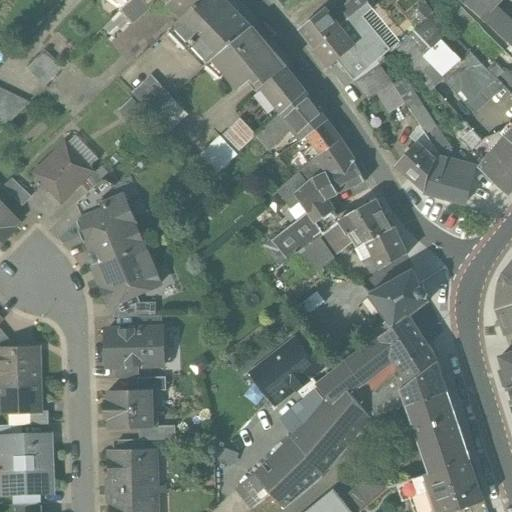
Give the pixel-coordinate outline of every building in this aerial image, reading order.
[(151,8),(155,0),(135,0),(131,4),(105,28),(113,36),(121,29),(123,32),(151,8)] [(182,19),(201,0),(170,0),(172,1),(167,6),(182,19)] [(214,59),(252,28),(224,0),(201,0),(182,19),(169,31),(205,68),(214,59)] [(346,0),(351,5),(358,13),(368,4),(364,0),(346,0)] [(511,0),(459,0),(481,18),(501,0),(510,0),(511,1),(511,0)] [(298,31),(314,49),(338,29),(358,13),(351,5),(332,20),(323,10),(298,31)] [(366,23),(358,13),(338,29),(345,37),(353,31),(358,31),(366,23)] [(501,85),(488,71),(431,14),(396,49),(431,92),(443,81),(475,114),(501,85)] [(511,36),(507,42),(490,27),(487,31),(511,54),(511,36)] [(260,89),(286,68),(252,28),(214,59),(237,91),(252,80),(260,89)] [(345,37),(338,29),(314,49),(329,68),(354,48),(345,37)] [(341,64),(354,81),(371,66),(358,50),(341,64)] [(62,70),(44,51),(26,69),(44,88),(62,70)] [(405,104),(393,86),(377,61),(371,66),(354,81),(369,101),(378,94),(391,114),(405,104)] [(511,96),(511,76),(506,71),(503,73),(495,64),(488,71),(501,85),(511,96)] [(281,114),(305,92),(286,68),(260,89),(281,114)] [(132,94),(153,116),(170,101),(149,78),(132,94)] [(405,104),(420,129),(438,155),(437,156),(448,159),(452,150),(405,79),(393,86),(405,104)] [(0,89),(0,122),(6,126),(29,103),(0,89)] [(306,137),(327,121),(305,92),(281,114),(288,122),(296,132),(300,128),(306,137)] [(288,122),(281,114),(257,137),(264,145),(288,122)] [(220,138),(236,154),(255,135),(240,119),(220,138)] [(300,172),(340,138),(327,121),(306,137),(313,145),(290,163),(300,172)] [(430,170),(437,156),(438,155),(420,129),(411,139),(416,144),(396,167),(423,191),(423,193),(424,193),(430,170)] [(220,138),(195,161),(212,178),(237,155),(236,154),(220,138)] [(308,213),(325,200),(365,182),(354,163),(355,162),(340,138),(300,172),(277,192),(284,200),(280,204),(289,214),(301,203),(308,213)] [(511,190),(511,141),(508,138),(496,150),(483,162),(477,168),(508,195),(511,190)] [(483,162),(496,150),(485,139),(472,151),(483,162)] [(65,145),(32,175),(61,204),(93,175),(65,145)] [(430,170),(424,193),(465,204),(475,168),(448,159),(437,156),(430,170)] [(77,205),(83,218),(104,209),(102,204),(107,202),(104,196),(115,186),(113,180),(106,178),(77,205)] [(2,188),(12,198),(22,208),(30,199),(10,179),(2,188)] [(0,203),(3,207),(12,198),(2,188),(0,186),(0,203)] [(87,257),(92,267),(146,245),(125,195),(107,202),(102,204),(104,209),(83,218),(77,220),(92,255),(87,257)] [(325,200),(308,213),(315,223),(332,209),(325,200)] [(376,200),(339,220),(341,222),(354,243),(358,249),(367,244),(366,243),(393,230),(393,229),(376,200)] [(0,203),(0,242),(19,223),(3,207),(0,203)] [(315,223),(308,213),(272,242),(288,261),(296,255),(341,222),(339,220),(332,209),(315,223)] [(341,222),(296,255),(309,273),(325,265),(354,243),(341,222)] [(366,243),(367,244),(373,256),(380,270),(408,256),(394,228),(393,229),(393,230),(366,243)] [(162,283),(146,245),(92,267),(108,306),(138,293),(162,283)] [(380,270),(373,256),(365,260),(372,274),(380,270)] [(497,311),(511,306),(511,263),(504,273),(497,292),(497,311)] [(413,270),(370,294),(389,319),(388,322),(385,325),(389,330),(390,331),(408,317),(429,301),(413,270)] [(138,293),(108,306),(113,319),(138,318),(151,318),(151,303),(142,303),(138,293)] [(511,306),(497,311),(505,338),(511,335),(511,306)] [(138,318),(138,330),(162,329),(162,317),(151,318),(138,318)] [(389,330),(358,355),(375,376),(356,391),(361,396),(399,370),(409,384),(437,362),(408,317),(390,331),(389,330)] [(138,330),(107,331),(108,368),(115,368),(139,367),(163,366),(162,329),(138,330)] [(0,350),(10,350),(10,343),(0,331),(0,350)] [(296,341),(252,375),(276,404),(296,389),(298,391),(310,382),(308,380),(319,371),(296,341)] [(0,382),(38,382),(37,350),(10,350),(0,350),(0,382)] [(508,388),(511,386),(511,354),(499,358),(503,372),(500,373),(505,389),(508,388)] [(318,386),(327,398),(334,407),(356,391),(375,376),(358,355),(318,386)] [(406,407),(447,392),(437,362),(409,384),(400,391),(406,407)] [(115,380),(138,379),(139,379),(139,367),(115,368),(115,380)] [(291,440),(254,476),(270,495),(282,510),(321,479),(379,415),(400,391),(409,384),(399,370),(361,396),(356,391),(334,407),(327,398),(291,440)] [(138,379),(138,391),(156,391),(156,392),(166,391),(166,378),(139,379),(138,379)] [(0,413),(38,412),(38,382),(0,382),(0,413)] [(109,411),(157,410),(156,392),(156,391),(138,391),(109,392),(109,411)] [(400,391),(379,415),(406,407),(400,391)] [(429,474),(470,461),(447,392),(406,407),(429,474)] [(157,410),(109,411),(109,430),(139,429),(157,429),(157,427),(157,410)] [(0,442),(4,438),(19,438),(28,446),(29,445),(29,438),(20,438),(20,426),(0,426),(0,442)] [(157,429),(139,429),(139,441),(142,441),(175,440),(175,426),(157,427),(157,429)] [(0,442),(0,490),(5,495),(11,494),(38,493),(41,493),(49,486),(48,456),(43,451),(43,445),(29,445),(28,446),(19,438),(4,438),(0,442)] [(117,441),(117,453),(143,453),(142,441),(139,441),(117,441)] [(110,454),(111,492),(155,491),(155,453),(143,453),(117,453),(110,454)] [(470,461),(429,474),(396,486),(402,503),(409,501),(412,511),(453,511),(484,501),(470,461)] [(372,473),(348,494),(362,511),(386,489),(372,473)] [(270,495),(254,476),(236,491),(251,510),(270,495)] [(155,511),(155,491),(111,492),(111,511),(155,511)] [(349,511),(333,492),(308,511),(349,511)] [(38,505),(38,493),(11,494),(12,506),(13,506),(38,505)]
